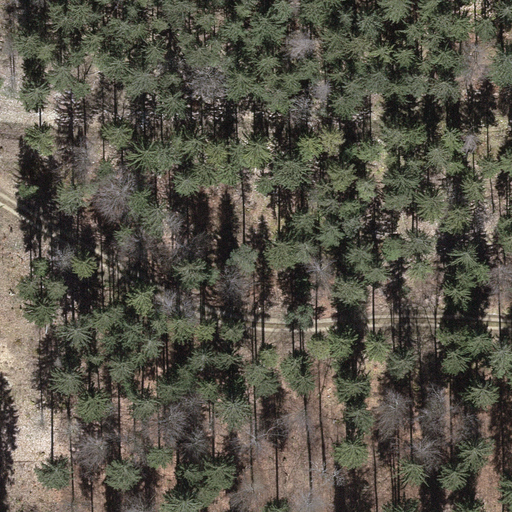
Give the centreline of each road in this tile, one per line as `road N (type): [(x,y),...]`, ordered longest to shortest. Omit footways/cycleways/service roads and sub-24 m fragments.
road 1 (track): [(511,322),(406,315),(284,325),(188,300),(0,191)]
road 2 (track): [(0,125),(73,132),(280,126),(344,137),(511,106)]
